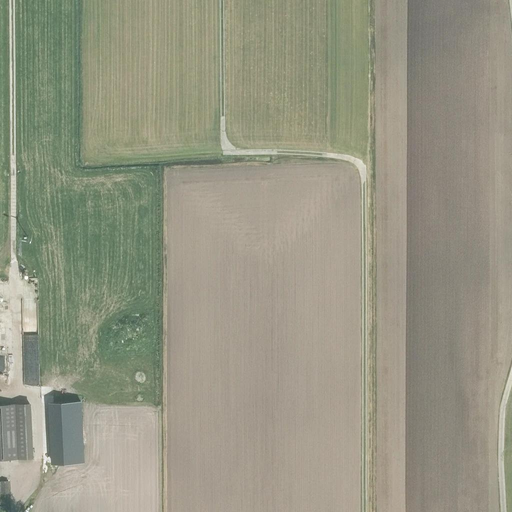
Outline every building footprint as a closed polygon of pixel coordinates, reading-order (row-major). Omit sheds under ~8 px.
[(116,366),(114,366),(114,384),(142,383),(141,365),(122,365),(122,364),(116,364),(116,366)] [(26,374),(26,383),(41,383),(41,367),(39,367),(39,370),(28,371),(28,374),(26,374)] [(48,404),(50,443),(80,442),(78,402),(48,404)] [(0,459),(32,459),(30,405),(0,405),(0,459)] [(80,442),(50,443),(51,463),(80,462),(80,442)]
